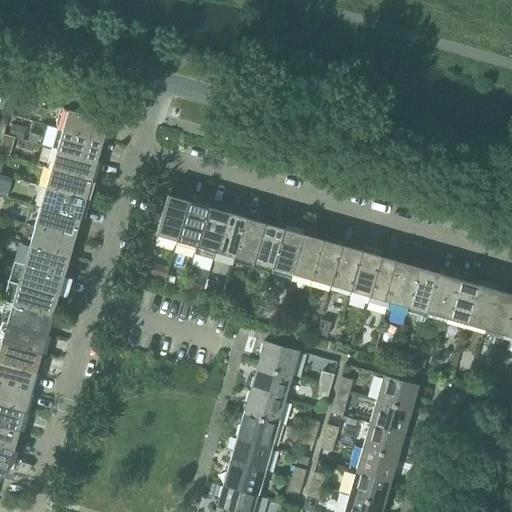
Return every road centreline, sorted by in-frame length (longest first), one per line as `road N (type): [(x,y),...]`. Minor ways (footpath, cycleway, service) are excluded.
road 1 (residential): [(511,258),(136,146)]
road 2 (residential): [(511,185),(155,79)]
road 3 (residential): [(33,511),(93,303)]
road 4 (residential): [(93,303),(136,146)]
road 5 (residential): [(155,79),(0,36)]
road 6 (residential): [(238,348),(93,303)]
